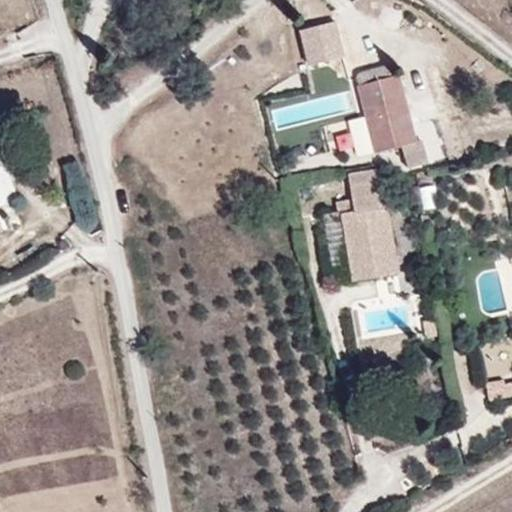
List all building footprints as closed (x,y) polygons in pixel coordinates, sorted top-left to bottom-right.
[(326,71),(318,36),(302,40),(310,75),(326,71)] [(287,66),(303,64),(299,37),(283,39),(287,66)] [(389,75),(364,81),(358,88),(377,161),(402,155),(408,177),(427,172),(420,149),(415,151),(399,84),(392,86),(389,75)] [(326,124),(328,148),(345,146),(344,123),(326,124)] [(65,165),(77,230),(93,227),(82,162),(65,165)] [(349,183),(354,219),(343,221),(353,288),(397,281),(380,178),(349,183)] [(335,284),(351,282),(340,215),(324,217),(335,284)] [(511,405),(511,392),(494,395),(496,409),(511,405)]
